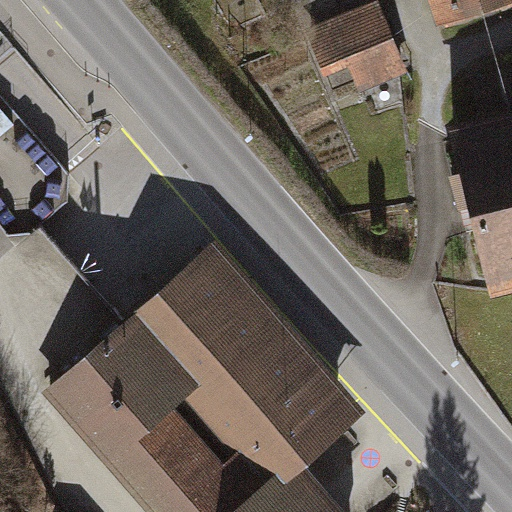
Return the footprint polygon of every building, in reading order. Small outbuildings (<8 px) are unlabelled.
[(379,0),(373,0),(308,27),(327,73),(348,64),(359,91),(409,71),(379,0)] [(430,0),(437,20),(499,0),(430,0)] [(511,62),(470,74),(479,106),(511,97),(511,62)] [(511,283),(511,97),(479,106),(447,114),(493,288),(511,283)] [(362,403),(214,235),(41,387),(150,511),(358,511),(306,452),(362,403)]
